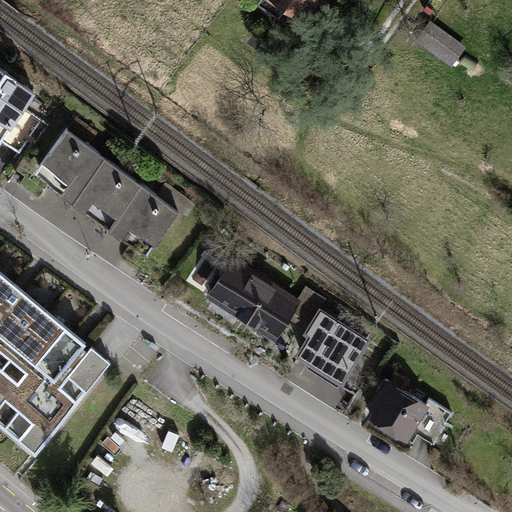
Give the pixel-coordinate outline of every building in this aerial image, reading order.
[(335,0),(281,0),(316,27),(335,0)] [(458,58),(468,40),(434,22),(425,40),(458,58)] [(51,107),(0,69),(0,127),(25,145),(51,107)] [(98,154),(63,130),(36,170),(71,194),(98,154)] [(71,194),(112,222),(139,183),(98,154),(71,194)] [(139,183),(112,222),(149,249),(177,210),(139,183)] [(299,298),(229,255),(204,295),(275,339),(298,302),(315,312),(324,298),(306,287),(299,298)] [(107,363),(0,272),(0,424),(32,451),(107,363)] [(369,343),(325,314),(297,356),(341,385),(369,343)] [(447,416),(386,382),(364,417),(407,440),(413,431),(436,442),(447,416)]
